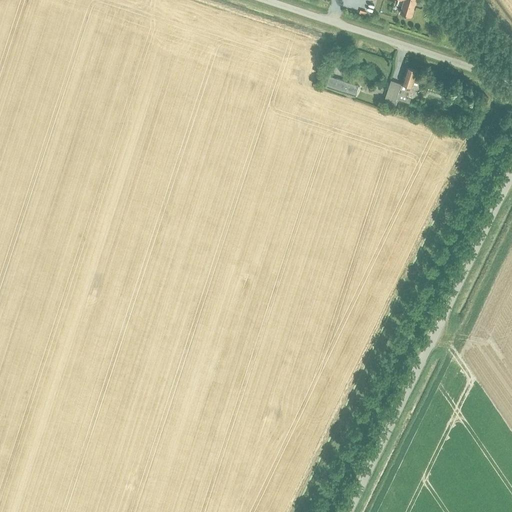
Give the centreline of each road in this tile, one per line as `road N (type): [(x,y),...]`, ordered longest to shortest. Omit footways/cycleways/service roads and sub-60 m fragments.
road 1 (track): [(511,86),(462,172),(299,511)]
road 2 (unclassified): [(347,511),(511,167)]
road 3 (unclassified): [(511,84),(267,0)]
